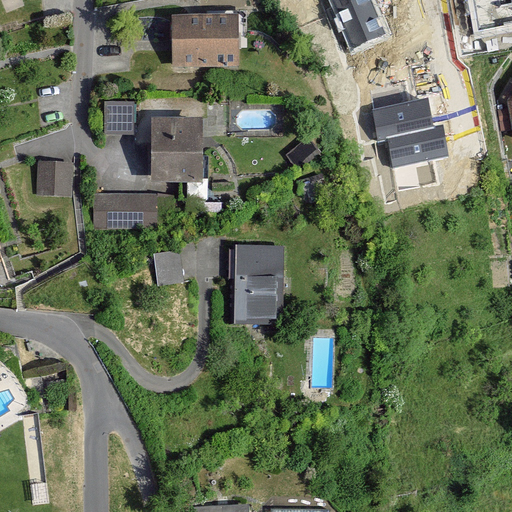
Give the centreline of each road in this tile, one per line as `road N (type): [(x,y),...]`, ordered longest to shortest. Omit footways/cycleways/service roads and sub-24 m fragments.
road 1 (residential): [(87,0),(84,144)]
road 2 (unclassified): [(0,321),(47,329),(76,348),(95,401)]
road 3 (unclassified): [(95,401),(119,416),(135,444),(154,511)]
